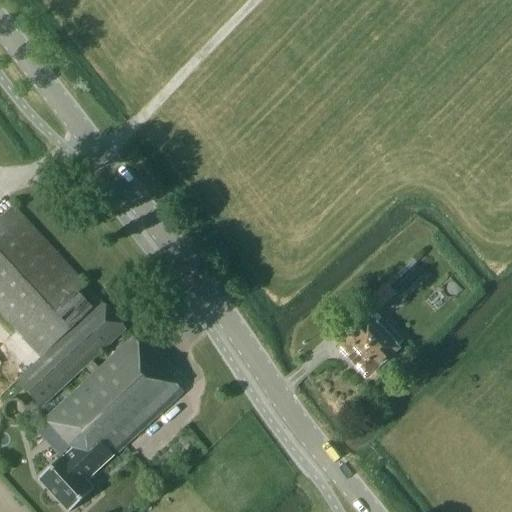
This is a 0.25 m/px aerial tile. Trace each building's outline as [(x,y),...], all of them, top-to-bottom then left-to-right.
[(0,311),(41,357),(101,302),(14,207),(0,220),(0,311)] [(429,275),(414,260),(370,301),(379,311),(397,294),(402,300),(429,275)] [(125,329),(102,304),(18,382),(41,407),(85,366),(93,375),(98,370),(90,361),(125,329)] [(367,377),(375,369),(382,377),(392,367),(385,360),(397,349),(403,342),(380,317),(373,323),(370,320),(340,348),(367,377)] [(45,419),(95,474),(183,393),(133,338),(98,370),(93,375),(45,419)] [(94,474),(73,450),(64,457),(63,456),(38,479),(68,511),(69,511),(94,490),(86,481),(94,474)]
